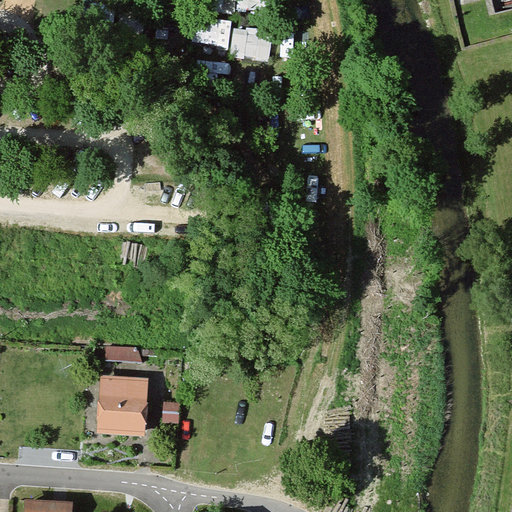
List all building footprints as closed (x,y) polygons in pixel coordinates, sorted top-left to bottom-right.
[(231,19),(205,11),(199,30),(225,39),(231,19)] [(232,26),(232,52),(265,52),(265,27),(232,26)] [(107,356),(141,358),(142,344),(107,342),(107,356)] [(148,380),(101,378),(98,435),(146,437),(148,380)] [(69,511),(70,504),(25,502),(25,511),(69,511)]
